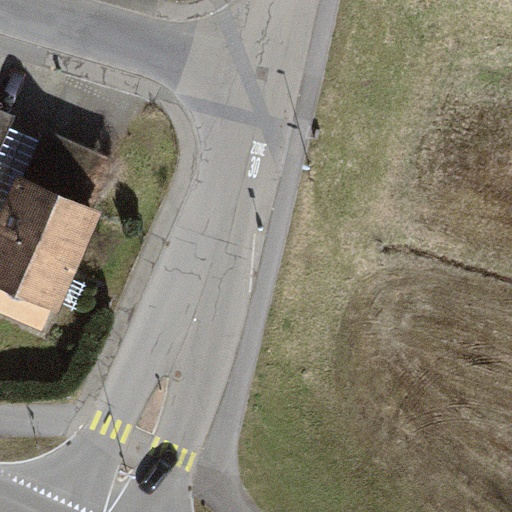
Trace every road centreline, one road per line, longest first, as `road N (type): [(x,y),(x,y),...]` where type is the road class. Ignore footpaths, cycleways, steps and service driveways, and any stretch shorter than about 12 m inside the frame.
road 1 (residential): [(109,511),(142,443),(265,79)]
road 2 (residential): [(265,79),(0,3)]
